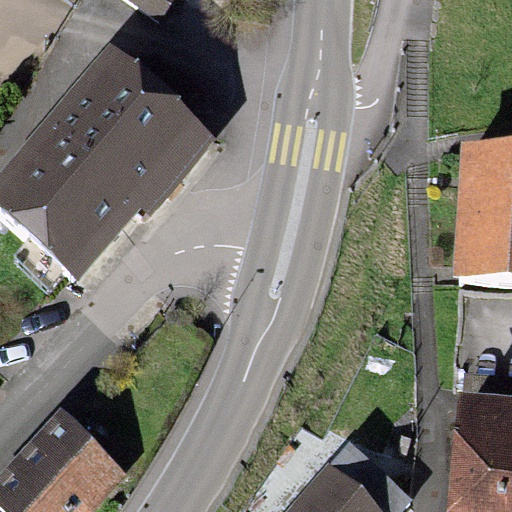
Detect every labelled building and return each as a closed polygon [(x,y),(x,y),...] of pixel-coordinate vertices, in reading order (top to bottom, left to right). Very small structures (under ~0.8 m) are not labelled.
[(170,0),(115,0),(160,31),(178,5),(170,0)] [(118,69),(0,210),(0,229),(86,301),(213,148),(193,132),(140,88),(118,69)] [(154,72),(140,88),(193,132),(206,115),(154,72)] [(511,172),(444,174),(447,296),(511,294),(511,172)] [(511,511),(511,426),(458,422),(450,511),(511,511)] [(68,437),(0,511),(96,511),(121,485),(68,437)] [(359,511),(319,478),(290,511),(359,511)]
